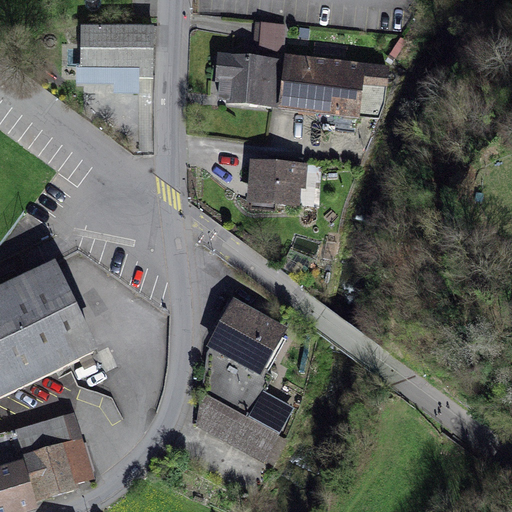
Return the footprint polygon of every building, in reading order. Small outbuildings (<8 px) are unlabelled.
[(152,28),(84,27),(84,82),(122,82),(122,91),(140,92),(140,68),(152,68),(152,28)] [(283,52),(284,29),(258,28),(257,40),(264,40),(263,51),(283,52)] [(268,62),(222,57),(220,82),(231,83),(229,103),(266,107),(269,86),(278,87),(281,57),(269,56),(268,62)] [(384,108),(388,72),(289,60),(282,108),(379,120),(384,108)] [(272,168),(256,166),(253,204),(296,207),(297,188),(301,189),(303,164),(272,162),(272,168)] [(0,399),(95,354),(55,269),(0,295),(0,399)] [(284,336),(235,308),(212,347),(217,350),(208,363),(208,380),(213,382),(204,394),(200,426),(264,462),(278,437),(250,421),(272,381),(261,375),(284,336)] [(0,511),(27,511),(33,511),(31,505),(74,492),(73,487),(92,480),(73,418),(0,438),(0,511)]
